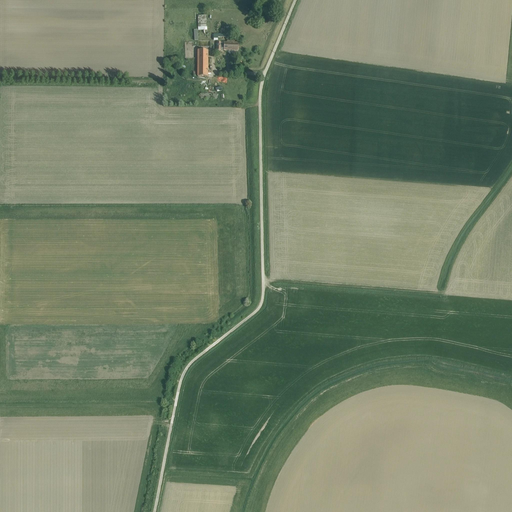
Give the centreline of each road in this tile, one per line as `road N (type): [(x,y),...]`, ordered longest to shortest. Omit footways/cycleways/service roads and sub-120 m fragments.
road 1 (unclassified): [(154,511),(183,373),(262,300),(260,88),(295,0)]
road 2 (track): [(0,213),(243,211),(244,298),(198,336)]
road 3 (track): [(0,396),(145,395),(194,337),(216,343)]
road 4 (track): [(0,79),(210,77)]
road 5 (track): [(445,293),(268,279),(271,289)]
road 6 (track): [(0,408),(151,407),(157,422)]
